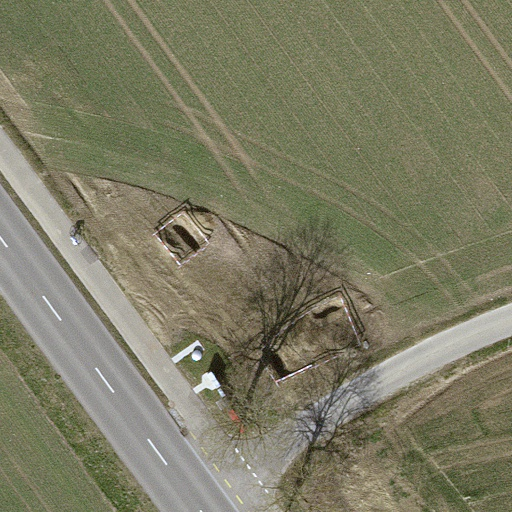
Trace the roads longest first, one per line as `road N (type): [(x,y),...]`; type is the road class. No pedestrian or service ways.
road 1 (unclassified): [(190,482),(372,377),(511,323)]
road 2 (tertiary): [(190,482),(0,214)]
